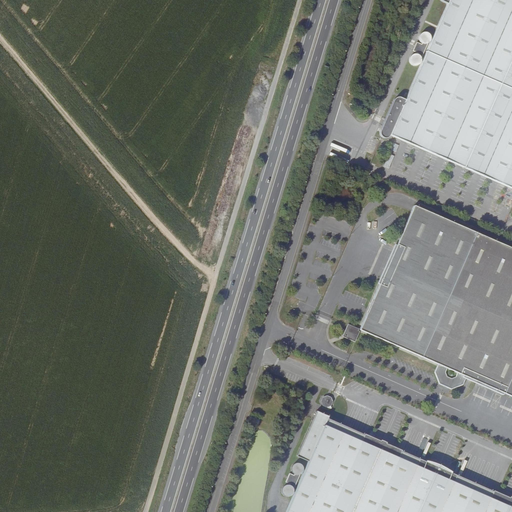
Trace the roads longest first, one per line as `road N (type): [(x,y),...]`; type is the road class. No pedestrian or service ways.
road 1 (trunk): [(323,0),(164,511)]
road 2 (unclassified): [(209,511),(367,0)]
road 3 (trunk): [(178,511),(335,0)]
road 4 (unclassified): [(300,0),(145,511)]
road 5 (track): [(0,35),(214,283)]
